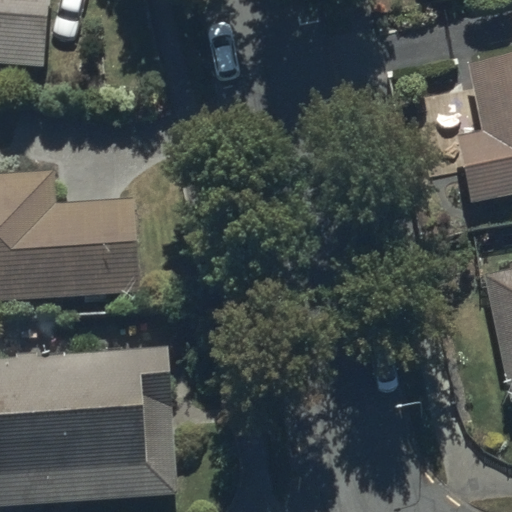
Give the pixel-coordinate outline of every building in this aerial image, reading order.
[(0,0),(0,69),(39,72),(43,0),(0,0)] [(511,57),(463,69),(479,138),(453,144),(469,213),(511,202),(511,57)] [(0,302),(136,294),(131,209),(57,214),(54,177),(0,180),(0,302)] [(511,273),(480,280),(509,408),(511,406),(511,273)] [(0,510),(175,499),(166,350),(0,361),(0,510)]
